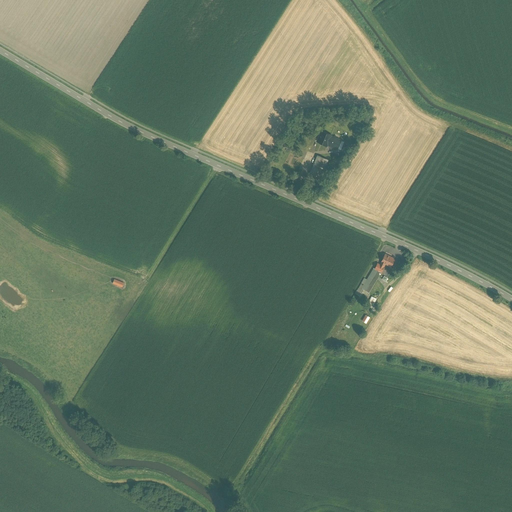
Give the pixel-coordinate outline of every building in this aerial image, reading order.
[(281,162),(291,166),(295,156),(285,152),(281,162)] [(328,160),(318,155),(310,174),(321,178),(328,160)] [(303,159),(295,156),(291,166),(299,169),(303,159)] [(378,263),(375,268),(381,272),(386,264),(391,266),(395,259),(385,254),(380,264),(378,263)] [(369,293),(381,272),(375,268),(374,268),(367,279),(365,278),(362,282),(364,284),(362,288),(369,293)] [(369,307),(375,312),(379,306),(373,302),(369,307)]
